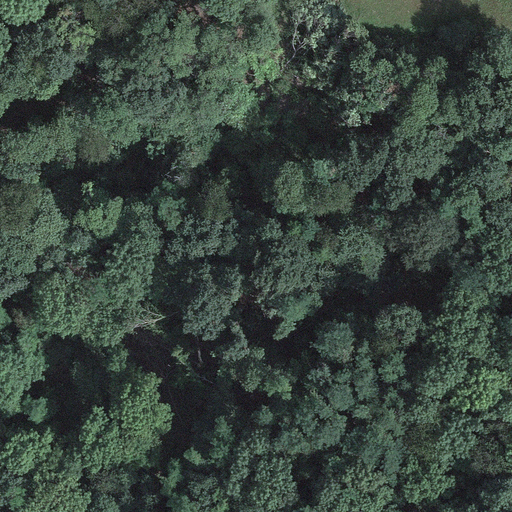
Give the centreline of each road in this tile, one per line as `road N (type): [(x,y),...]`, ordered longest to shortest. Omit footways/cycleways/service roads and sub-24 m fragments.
road 1 (track): [(193,191),(179,239),(93,321),(70,371),(70,444),(37,511)]
road 2 (track): [(193,191),(286,183),(341,198),(511,196)]
road 3 (track): [(0,273),(140,206),(193,191)]
